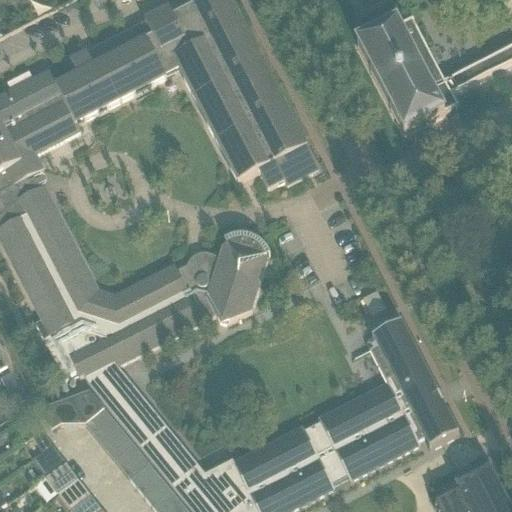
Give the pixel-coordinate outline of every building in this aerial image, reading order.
[(216,320),(219,326),(222,331),(252,316),(268,265),(266,260),(270,258),(269,255),(268,254),(267,251),(266,250),(263,247),(262,246),(261,245),(258,243),(254,241),(253,241),(251,240),(247,239),(246,239),(242,239),(240,239),(237,239),(232,240),(229,241),(226,243),(225,244),(227,248),(222,250),(219,260),(210,257),(202,261),(200,266),(194,269),(192,266),(177,274),(175,269),(114,301),(112,306),(97,301),(99,296),(45,191),(35,195),(28,182),(44,174),(36,159),(81,135),(75,123),(81,120),(84,125),(100,116),(97,111),(104,108),(106,113),(136,97),(134,92),(148,85),(151,90),(167,82),(165,78),(178,71),(180,75),(185,72),(189,78),(183,81),(199,112),(204,109),(212,123),(207,126),(223,156),(228,154),(235,168),(230,171),(238,187),(259,176),(268,194),(285,185),(287,190),(313,176),(309,168),(314,166),(306,150),(301,152),(298,146),(303,143),(287,113),(282,116),(275,101),(280,99),(264,68),(259,71),(251,56),(256,54),(241,23),(236,26),(228,12),(233,9),(228,0),(211,0),(194,9),(195,12),(185,18),(183,15),(173,20),(169,12),(145,25),(146,26),(87,56),(87,55),(70,64),(78,78),(57,89),(49,74),(33,83),(29,75),(8,87),(12,94),(0,99),(0,243),(43,325),(36,329),(63,381),(76,374),(80,381),(84,380),(88,387),(189,511),(297,511),(333,494),(334,495),(335,494),(332,489),(348,481),(350,486),(351,485),(351,484),(418,450),(419,451),(420,450),(417,445),(425,441),(430,453),(429,453),(430,454),(459,439),(458,438),(457,439),(442,409),(443,409),(435,392),(434,393),(401,329),(402,328),(401,327),(372,342),(373,343),(374,343),(378,350),(369,354),(387,389),(319,423),(319,422),(318,423),(320,428),(305,436),(302,431),(301,431),(302,432),(234,467),(234,466),(232,467),(235,471),(210,484),(118,371),(216,320)] [(443,119),(456,112),(457,112),(450,98),(511,66),(511,49),(444,85),(411,23),(398,30),(396,27),(355,48),(404,141),(444,120),(443,119)] [(11,377),(1,382),(8,395),(18,390),(11,377)] [(18,390),(8,395),(15,409),(25,404),(18,390)] [(73,401),(52,409),(60,428),(71,428),(85,428),(104,413),(90,395),(73,401)] [(50,435),(60,428),(52,409),(38,414),(50,435)] [(104,413),(85,428),(92,437),(112,422),(104,413)] [(112,422),(92,437),(100,446),(119,431),(112,422)] [(37,425),(28,430),(34,439),(35,439),(43,434),(37,425)] [(119,431),(100,446),(107,455),(127,440),(119,431)] [(34,439),(32,440),(38,449),(48,443),(43,434),(35,439),(34,439)] [(127,440),(107,455),(115,464),(134,449),(127,440)] [(134,449),(115,464),(122,473),(141,458),(134,449)] [(53,450),(33,465),(42,479),(45,482),(66,467),(53,450)] [(141,458),(122,473),(129,482),(149,467),(141,458)] [(66,467),(45,482),(58,499),(79,483),(66,467)] [(149,467),(129,482),(137,491),(156,476),(149,467)] [(509,511),(489,471),(456,488),(461,497),(437,510),(437,511),(509,511)] [(156,476),(137,491),(144,501),(164,485),(156,476)] [(79,483),(58,499),(68,511),(75,511),(91,499),(79,483)] [(164,485),(144,501),(152,510),(171,494),(164,485)] [(171,494),(152,510),(153,511),(166,511),(178,503),(171,494)] [(101,511),(91,499),(75,511),(101,511)] [(178,503),(166,511),(185,511),(186,511),(178,503)]
